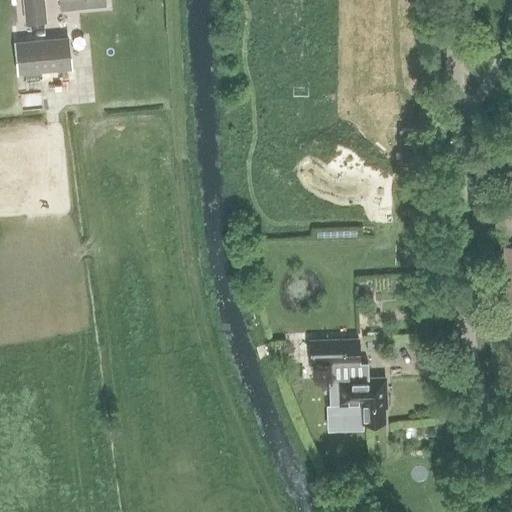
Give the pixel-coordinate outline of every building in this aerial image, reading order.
[(22,0),(25,24),(46,23),(44,0),(22,0)] [(60,0),(62,10),(105,5),(104,0),(60,0)] [(15,74),(70,69),(67,35),(12,41),(15,74)] [(289,337),(290,353),(322,351),(321,336),(289,337)] [(330,338),(331,361),(330,361),(330,378),(328,378),(329,403),(337,403),(337,405),(361,404),(362,423),(385,422),(384,409),(387,409),(386,378),(368,378),(368,361),(360,361),(359,337),(330,338)] [(341,482),(350,481),(349,471),(340,472),(341,482)]
